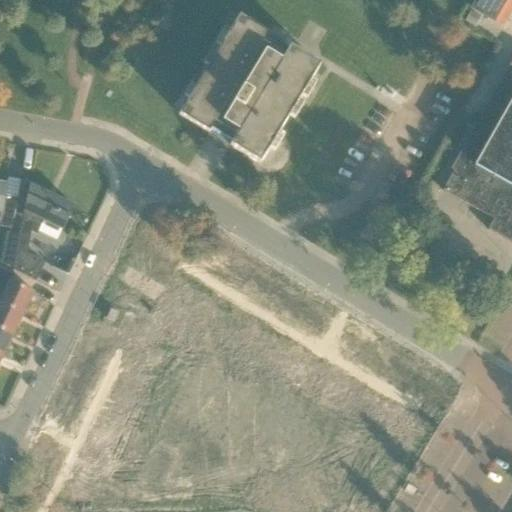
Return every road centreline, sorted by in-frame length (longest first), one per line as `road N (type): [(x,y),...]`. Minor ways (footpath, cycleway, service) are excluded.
road 1 (residential): [(143,166),(511,397)]
road 2 (residential): [(12,438),(143,166)]
road 3 (residential): [(0,122),(104,143),(143,166)]
